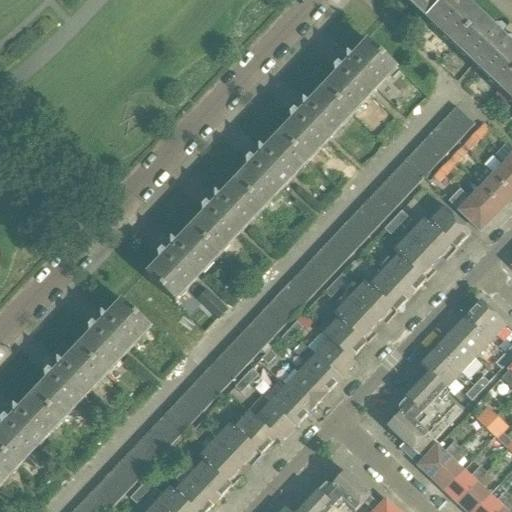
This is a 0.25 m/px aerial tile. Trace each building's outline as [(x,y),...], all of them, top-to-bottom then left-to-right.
[(483,126),(473,136),(479,142),(489,132),(483,126)] [(479,142),(473,136),(463,147),(469,152),(479,142)] [(460,150),(450,160),(456,166),(466,155),(460,150)] [(449,162),(439,172),(445,178),(455,167),(449,162)] [(511,172),(504,165),(493,176),(511,194),(511,172)] [(445,178),(439,172),(429,183),(435,188),(445,178)] [(511,194),(493,176),(481,189),(503,209),(511,199),(511,194)] [(481,189),(470,201),(492,221),(503,209),(481,189)] [(492,221),(470,201),(458,213),(480,233),(492,221)] [(424,221),(408,238),(436,263),(451,247),(455,251),(471,234),(443,209),(428,225),(424,221)] [(401,212),(392,221),(399,228),(407,218),(401,212)] [(399,228),(392,221),(384,231),(390,237),(399,228)] [(398,257),(382,273),(410,298),(426,282),(422,278),(436,263),(408,238),(393,253),(398,257)] [(364,284),(348,301),(376,326),(391,311),(395,314),(410,298),(382,273),(369,288),(364,284)] [(341,275),(333,284),(339,291),(348,281),(341,275)] [(339,291),(333,284),(324,294),(330,300),(339,291)] [(338,320),(324,335),(351,361),(366,345),(362,341),(376,326),(348,301),(334,316),(338,320)] [(481,303),(466,318),(491,343),(506,327),(481,303)] [(466,318),(450,335),(475,360),(491,343),(466,318)] [(296,323),(288,332),(294,338),(303,329),(296,323)] [(288,332),(280,340),(280,341),(279,341),(281,343),(285,347),(294,338),(288,332)] [(329,342),(315,357),(340,381),(355,365),(351,361),(324,335),(323,336),(329,342)] [(450,335),(435,351),(460,375),(475,360),(450,335)] [(267,353),(268,353),(270,351),(272,353),(277,347),(281,343),(279,341),(280,341),(280,340),(279,340),(276,337),(276,336),(271,341),(264,349),(264,350),(267,353)] [(270,351),(268,353),(261,360),(267,367),(276,357),(272,353),(270,351)] [(399,449),(418,467),(438,447),(439,446),(435,442),(462,414),(442,395),(460,375),(435,351),(420,367),(429,375),(405,400),(410,404),(387,429),(404,445),(399,449)] [(510,362),(504,356),(503,356),(497,351),(492,357),(497,362),(495,365),(501,371),(510,362)] [(315,357),(300,373),(325,397),(340,381),(315,357)] [(506,383),(511,388),(511,368),(492,389),(497,393),(506,383)] [(252,370),(243,379),(249,385),(258,376),(252,370)] [(300,373),(284,389),(310,414),(326,398),(325,397),(300,373)] [(482,378),(473,387),(480,393),(489,384),(482,378)] [(249,385),(243,379),(234,389),(241,395),(249,385)] [(480,393),(473,387),(465,397),(471,403),(480,393)] [(284,389),(269,405),(295,429),(310,414),(284,389)] [(248,415),(275,441),(280,445),(295,429),(269,405),(255,420),(249,414),(248,415)] [(481,415),(487,421),(490,424),(496,418),(486,410),(481,415)] [(230,426),(215,442),(240,467),(255,452),(261,457),(275,441),(248,415),(234,430),(230,426)] [(476,421),(482,426),(487,421),(481,415),(476,421)] [(207,418),(198,427),(204,433),(213,424),(207,418)] [(490,424),(500,433),(502,435),(507,429),(496,418),(490,424)] [(482,426),(495,439),(500,433),(490,424),(487,421),(482,426)] [(204,433),(198,427),(189,436),(196,442),(204,433)] [(495,439),(508,451),(511,447),(511,444),(511,443),(507,438),(506,439),(502,435),(500,433),(495,439)] [(203,463),(189,478),(216,504),(232,488),(226,482),(240,467),(215,442),(199,459),(203,463)] [(418,467),(431,480),(460,450),(454,444),(445,454),(438,447),(418,467)] [(431,480),(444,492),(464,472),(457,465),(466,456),(460,450),(431,480)] [(444,492),(458,505),(486,474),(480,468),(471,478),(464,472),(444,492)] [(355,511),(364,504),(372,511),(376,511),(381,507),(370,497),(345,472),(329,489),(341,501),(352,511),(355,511)] [(458,505),(465,511),(475,511),(490,497),(483,490),(493,480),(486,474),(458,505)] [(170,489),(155,505),(161,511),(208,511),(216,504),(189,478),(174,493),(170,489)] [(147,481),(138,490),(145,496),(153,487),(147,481)] [(330,511),(341,501),(329,489),(322,497),(318,493),(299,511),(288,511),(285,509),(282,511),(330,511)] [(145,496),(138,490),(130,499),(136,506),(145,496)] [(475,511),(499,511),(511,499),(505,493),(496,502),(490,497),(475,511)] [(511,511),(511,498),(511,499),(499,511),(511,511)] [(395,511),(385,502),(381,507),(376,511),(395,511)]
